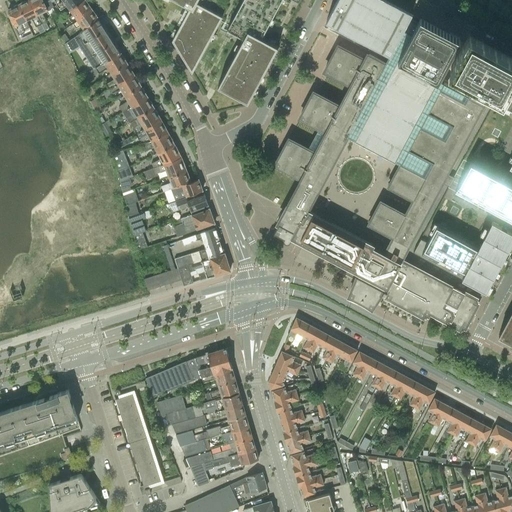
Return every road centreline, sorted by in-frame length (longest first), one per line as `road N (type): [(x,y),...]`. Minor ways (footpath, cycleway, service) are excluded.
road 1 (secondary): [(260,307),(320,311),(511,414)]
road 2 (secondary): [(470,355),(411,338),(312,286),(261,280)]
road 3 (residential): [(207,148),(259,118),(321,0)]
road 4 (secondary): [(247,282),(72,334)]
road 5 (secondary): [(80,362),(246,310)]
road 6 (tertiary): [(207,148),(121,0)]
road 7 (residential): [(128,511),(80,362)]
road 8 (tertiary): [(291,511),(251,367)]
